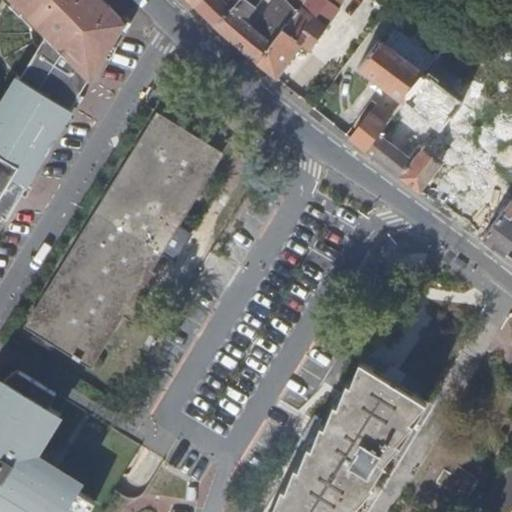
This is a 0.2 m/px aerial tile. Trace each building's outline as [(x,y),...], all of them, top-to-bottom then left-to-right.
[(0,217),(6,220),(127,23),(104,0),(12,0),(43,32),(16,79),(11,76),(0,95),(0,217)] [(190,0),(217,26),(239,0),(190,0)] [(239,0),(217,26),(260,62),(288,24),(290,25),(308,0),(277,0),(256,27),(247,20),(262,0),(239,0)] [(260,62),(277,77),(303,45),(312,53),(344,11),(341,9),(346,3),(348,0),(308,0),(290,25),(288,24),(260,62)] [(387,43),(426,73),(437,59),(397,29),(387,43)] [(426,73),(387,43),(382,39),(360,67),(405,101),(426,73)] [(484,241),(485,239),(499,221),(436,173),(461,141),(459,140),(479,112),(426,73),(405,101),(397,112),(410,122),(418,111),(440,128),(425,148),(421,145),(415,152),(405,154),(380,135),(368,151),(484,241)] [(352,138),(368,151),(380,135),(395,115),(379,103),(352,138)] [(157,118),(41,308),(98,356),(124,313),(133,317),(156,277),(149,273),(221,155),(157,118)] [(485,239),(506,254),(511,245),(511,204),(499,221),(485,239)] [(389,260),(415,279),(416,278),(391,258),(389,260)] [(390,310),(415,279),(389,260),(366,290),(390,310)] [(98,356),(41,308),(29,328),(92,366),(98,356)] [(351,511),(365,489),(367,490),(380,468),(379,467),(417,403),(357,366),(270,511),(351,511)] [(0,511),(90,511),(94,506),(29,465),(60,416),(48,409),(56,396),(17,371),(12,375),(7,379),(4,382),(0,386),(0,511)]
